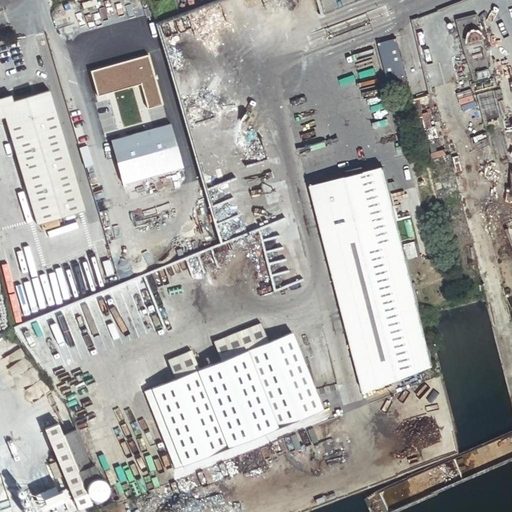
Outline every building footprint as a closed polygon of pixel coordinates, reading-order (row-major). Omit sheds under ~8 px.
[(397,41),(379,45),(389,88),(408,83),(397,41)] [(141,85),(147,108),(162,103),(149,54),(90,71),(97,97),(141,85)] [(85,211),(50,90),(13,101),(11,95),(0,98),(0,118),(6,116),(6,117),(37,225),(85,211)] [(112,140),(124,183),(183,167),(172,124),(136,134),(116,139),(112,140)] [(87,146),(80,148),(86,167),(93,165),(87,146)] [(212,196),(231,191),(222,160),(204,166),(212,196)] [(313,185),(364,392),(434,365),(384,167),(313,185)] [(258,346),(250,327),(191,351),(199,370),(258,346)] [(144,391),(176,468),(322,409),(291,332),(258,346),(199,370),(191,351),(167,361),(174,379),(144,391)] [(93,511),(107,506),(104,498),(105,498),(105,497),(106,496),(106,495),(107,494),(107,493),(107,492),(107,491),(108,490),(107,489),(106,485),(105,482),(103,480),(100,477),(94,463),(90,464),(76,429),(50,439),(78,509),(90,504),(93,511)] [(104,498),(107,506),(113,503),(108,490),(107,491),(107,492),(107,493),(107,494),(106,495),(106,496),(105,497),(105,498),(104,498)]
